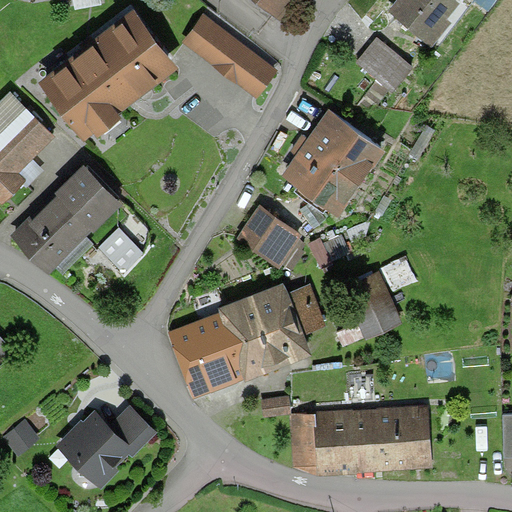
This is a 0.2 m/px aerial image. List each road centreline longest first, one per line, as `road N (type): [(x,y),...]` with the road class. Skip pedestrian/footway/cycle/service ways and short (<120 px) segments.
road 1 (residential): [(128,345),(319,0)]
road 2 (residential): [(211,452),(292,488),(511,501)]
road 3 (residential): [(0,264),(128,345)]
road 4 (residential): [(128,345),(211,452)]
